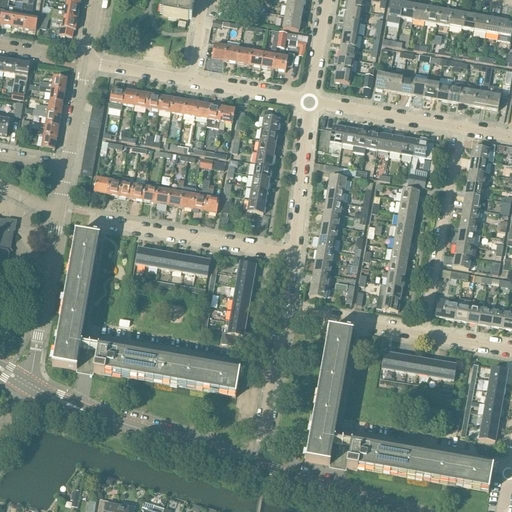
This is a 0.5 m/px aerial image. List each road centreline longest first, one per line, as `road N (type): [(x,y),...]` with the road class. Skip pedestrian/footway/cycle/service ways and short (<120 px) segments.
road 1 (tertiary): [(257,467),(25,387)]
road 2 (residential): [(459,127),(422,335)]
road 3 (residential): [(292,255),(95,220)]
road 4 (residential): [(25,387),(57,214)]
road 5 (residential): [(100,340),(273,372)]
road 6 (residential): [(356,436),(511,464)]
road 7 (residential): [(292,255),(309,101)]
road 8 (residential): [(459,127),(309,101)]
road 9 (tertiary): [(395,511),(257,467)]
road 10 (residential): [(283,309),(422,335)]
road 11 (residential): [(309,101),(190,80)]
